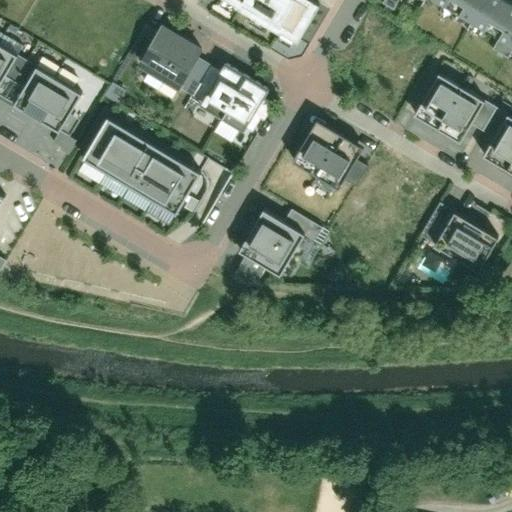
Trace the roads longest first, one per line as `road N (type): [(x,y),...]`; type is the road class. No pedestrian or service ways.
road 1 (residential): [(305,83),(206,247),(179,253),(0,150)]
road 2 (residential): [(305,83),(511,203)]
road 3 (residential): [(162,0),(305,83)]
